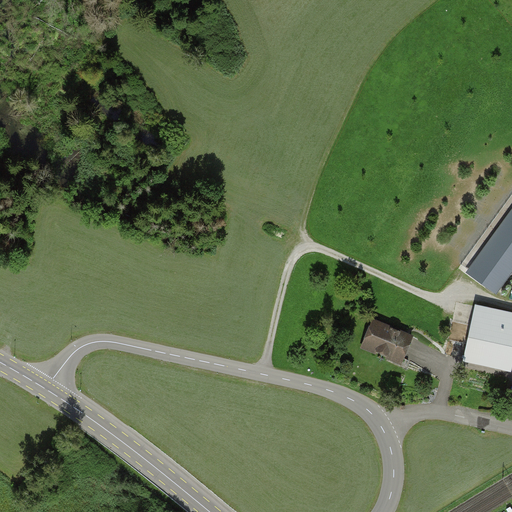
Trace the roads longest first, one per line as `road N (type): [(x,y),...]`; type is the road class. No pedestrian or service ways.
road 1 (track): [(430,0),(370,59),(307,211),(306,234),(319,248),(438,300),(511,308)]
road 2 (tertiary): [(382,427),(359,403),(332,391),(105,342),(72,355),(47,389)]
road 3 (primary): [(47,389),(210,511)]
road 4 (track): [(319,248),(293,257),(263,374)]
road 5 (residential): [(511,427),(437,412),(382,427)]
